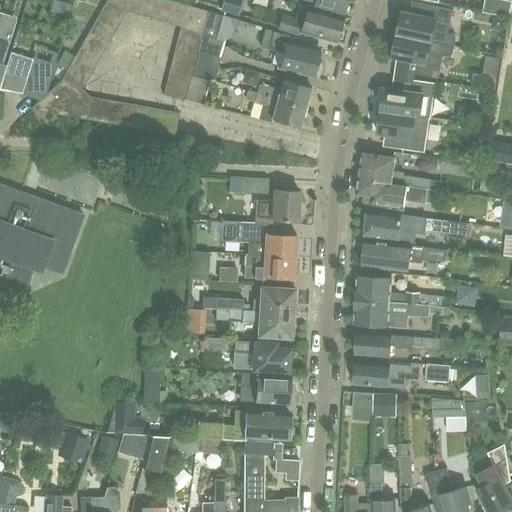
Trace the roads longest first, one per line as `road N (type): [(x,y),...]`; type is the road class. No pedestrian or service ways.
road 1 (residential): [(329,180),(316,511)]
road 2 (residential): [(329,180),(370,0)]
